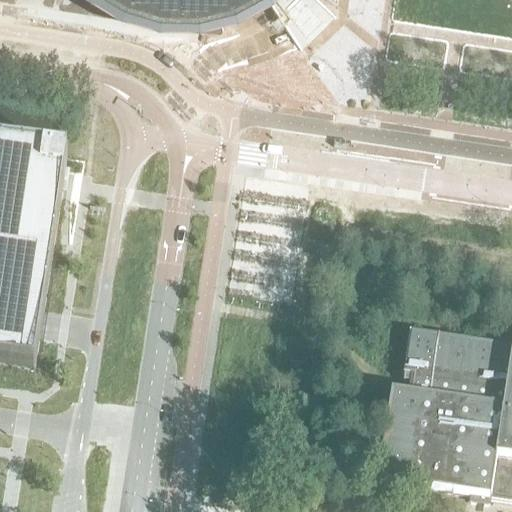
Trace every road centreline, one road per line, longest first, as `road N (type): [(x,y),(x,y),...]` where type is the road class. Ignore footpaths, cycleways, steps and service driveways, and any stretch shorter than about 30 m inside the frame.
road 1 (tertiary): [(511,194),(175,144)]
road 2 (tertiary): [(141,440),(178,178),(175,144)]
road 3 (tertiary): [(130,149),(79,432)]
